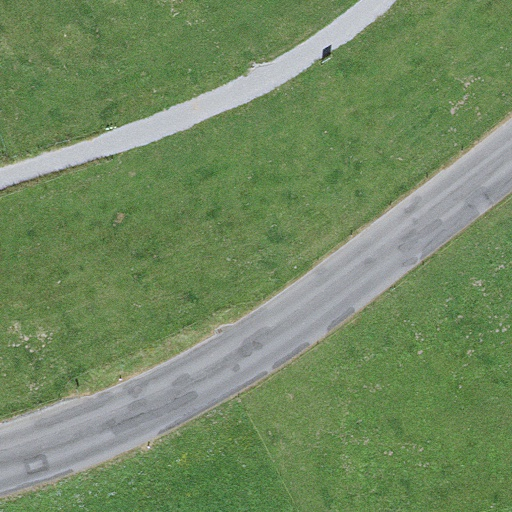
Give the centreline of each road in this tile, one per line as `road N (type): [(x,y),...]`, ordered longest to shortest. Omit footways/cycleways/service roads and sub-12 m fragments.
road 1 (tertiary): [(511,152),(214,370),(146,405),(0,458)]
road 2 (track): [(0,182),(220,102),(375,0)]
